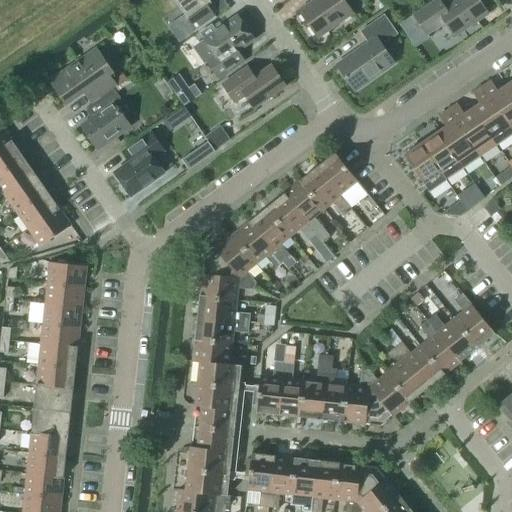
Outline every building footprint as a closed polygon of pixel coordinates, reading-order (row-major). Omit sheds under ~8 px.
[(209,1),(210,0),(173,0),(188,20),(186,21),(194,33),(216,18),(208,7),(212,4),(209,1)] [(342,0),(316,0),(299,12),(318,39),(352,14),(342,0)] [(454,38),(487,15),(476,0),(455,0),(443,9),(437,0),(435,0),(413,16),(427,37),(445,25),(454,38)] [(376,41),(393,29),(384,16),(360,33),(368,44),(337,66),(355,92),(393,65),(376,41)] [(211,26),(200,34),(205,40),(215,55),(207,61),(219,79),(243,62),(237,52),(253,40),(247,31),(247,27),(243,21),(240,20),(237,17),(216,32),(211,26)] [(92,103),(116,86),(109,76),(113,74),(96,49),(50,81),(67,106),(85,93),(92,103)] [(254,110),(286,87),(271,66),(254,78),(247,68),(222,85),(235,104),(245,97),(254,110)] [(511,97),(505,87),(497,93),(490,82),(481,88),(511,133),(511,97)] [(511,136),(511,133),(481,88),(472,95),(479,105),(471,110),(496,147),(511,136)] [(98,150),(130,128),(114,104),(120,100),(113,90),(100,99),(107,109),(82,126),(98,150)] [(496,147),(471,110),(463,116),(456,105),(447,111),(480,159),(496,147)] [(184,108),(164,122),(170,130),(190,116),(184,108)] [(480,159),(447,111),(438,118),(445,128),(438,133),(463,170),(480,159)] [(0,150),(12,142),(0,124),(0,150)] [(446,182),(463,170),(438,133),(421,145),(446,182)] [(131,197),(163,174),(153,159),(163,151),(150,134),(123,153),(130,163),(115,174),(122,184),(121,187),(125,193),(128,194),(131,197)] [(12,142),(0,150),(0,175),(24,159),(12,142)] [(429,194),(439,187),(446,182),(421,145),(403,157),(429,194)] [(334,154),(317,168),(349,209),(357,203),(367,195),(358,183),(340,161),(334,154)] [(24,159),(0,175),(0,189),(5,197),(35,175),(24,159)] [(317,168),(300,182),(323,211),(333,204),(342,215),(349,209),(317,168)] [(35,175),(5,197),(17,213),(47,192),(35,175)] [(483,200),(499,188),(494,181),(478,193),(483,200)] [(300,182),(283,196),(316,236),(321,243),(329,237),(314,219),(323,211),(300,182)] [(47,192),(17,213),(28,230),(59,209),(47,192)] [(468,208),(479,200),(473,192),(462,200),(468,208)] [(283,196),(266,209),(290,238),(299,231),(308,242),(316,236),(283,196)] [(459,218),(467,213),(460,203),(440,217),(459,218)] [(59,209),(28,230),(40,247),(71,226),(59,209)] [(266,209),(250,222),(282,263),(290,257),(280,246),(290,238),(266,209)] [(250,222),(233,236),(256,265),(266,257),(275,269),(282,263),(250,222)] [(233,236),(215,250),(239,279),(238,279),(254,288),(256,285),(246,273),(256,265),(233,236)] [(1,249),(0,249),(0,263),(2,266),(10,264),(1,249)] [(203,260),(201,276),(238,280),(238,279),(239,279),(215,250),(203,260)] [(49,263),(47,282),(47,284),(84,288),(86,267),(49,263)] [(8,270),(7,279),(16,280),(17,267),(8,270)] [(201,276),(199,296),(236,301),(237,289),(252,291),(254,288),(238,279),(238,280),(201,276)] [(45,305),(82,309),(84,288),(47,284),(45,305)] [(5,299),(14,300),(15,288),(6,287),(5,299)] [(462,294),(454,301),(463,312),(454,320),(477,349),(495,335),(473,308),(462,294)] [(199,296),(197,318),(249,324),(249,315),(235,313),(236,301),(199,296)] [(14,300),(5,299),(4,311),(12,312),(14,300)] [(43,326),(79,330),(82,309),(45,305),(43,326)] [(435,316),(428,322),(460,363),(477,349),(454,320),(444,327),(435,316)] [(197,318),(194,340),(231,344),(233,332),(247,334),(249,324),(197,318)] [(428,322),(420,328),(430,339),(420,347),(444,376),(460,363),(428,322)] [(40,347),(77,351),(79,330),(43,326),(40,347)] [(0,340),(9,341),(11,328),(2,327),(0,340)] [(9,341),(0,340),(0,343),(0,352),(8,354),(9,341)] [(194,340),(192,363),(199,364),(199,362),(241,367),(244,367),(245,358),(230,356),(231,344),(194,340)] [(396,366),(387,374),(410,403),(444,376),(420,347),(411,355),(402,343),(387,355),(396,366)] [(38,368),(75,372),(77,351),(40,347),(38,368)] [(285,347),(284,364),(293,365),(295,348),(285,347)] [(304,381),(300,418),(321,421),(328,357),(318,356),(316,383),(304,381)] [(328,357),(321,421),(343,423),(346,386),(334,384),(336,370),(332,369),(333,357),(328,357)] [(185,492),(227,497),(232,454),(237,455),(239,443),(241,422),(242,410),(236,410),(241,367),(199,362),(199,364),(194,406),(194,413),(190,442),(190,449),(185,492)] [(260,377),(256,414),(278,416),(284,364),(274,363),(273,378),(260,377)] [(284,364),(278,416),(300,418),(304,381),(292,380),(293,365),(284,364)] [(36,389),(73,393),(75,372),(38,368),(36,389)] [(368,370),(364,371),(368,388),(370,387),(387,410),(393,417),(410,403),(387,374),(377,382),(368,370)] [(346,386),(343,423),(363,425),(367,388),(368,388),(364,371),(360,372),(358,387),(346,386)] [(367,388),(363,425),(380,427),(393,417),(387,410),(370,387),(368,388),(367,388)] [(36,389),(34,408),(34,410),(70,414),(73,393),(36,389)] [(511,399),(510,397),(498,407),(511,425),(511,424),(511,399)] [(31,431),(68,435),(70,414),(34,410),(31,431)] [(29,451),(66,455),(68,435),(31,431),(29,451)] [(27,472),(64,476),(66,455),(29,451),(27,472)] [(268,509),(273,457),(251,454),(247,491),(260,493),(258,508),(268,509)] [(291,496),(295,459),(273,457),(268,509),(277,510),(279,495),(291,496)] [(295,459),(291,496),(303,498),(301,511),(310,511),(316,462),(295,459)] [(334,501),(338,464),(316,462),(310,511),(320,511),(322,500),(334,501)] [(355,502),(359,466),(338,464),(334,501),(346,503),(344,511),(351,511),(356,503),(355,502)] [(355,502),(356,503),(357,503),(375,489),(385,480),(376,468),(359,466),(355,502)] [(25,493),(61,497),(64,476),(27,472),(25,493)] [(362,511),(381,511),(399,497),(385,480),(375,489),(357,503),(356,503),(351,511),(361,511),(362,511)] [(178,491),(175,511),(213,511),(214,505),(229,507),(230,497),(227,497),(185,492),(178,491)] [(22,511),(59,511),(61,497),(25,493),(22,511)] [(410,511),(399,497),(381,511),(410,511)]
